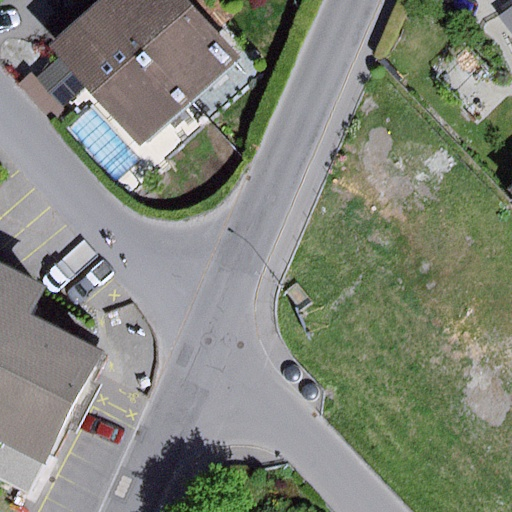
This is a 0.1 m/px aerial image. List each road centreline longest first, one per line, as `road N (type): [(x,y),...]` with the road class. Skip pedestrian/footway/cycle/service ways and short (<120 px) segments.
road 1 (residential): [(208,353),(360,0)]
road 2 (residential): [(208,353),(0,106)]
road 3 (residential): [(362,511),(208,353)]
road 4 (residential): [(130,511),(208,353)]
